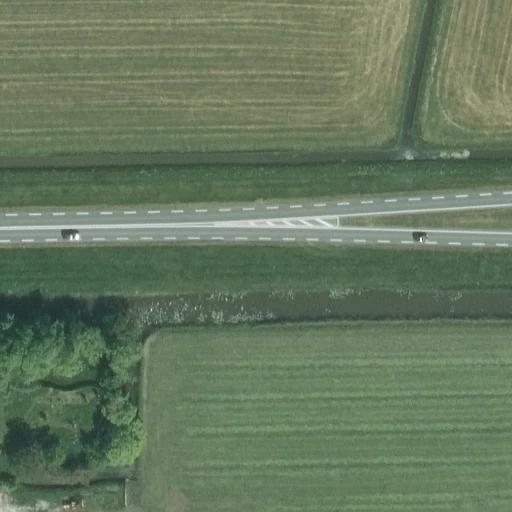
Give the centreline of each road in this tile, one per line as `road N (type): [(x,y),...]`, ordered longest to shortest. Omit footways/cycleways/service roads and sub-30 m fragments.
road 1 (trunk): [(511,199),(134,226)]
road 2 (trunk): [(134,226),(511,239)]
road 3 (trunk): [(0,228),(134,226)]
